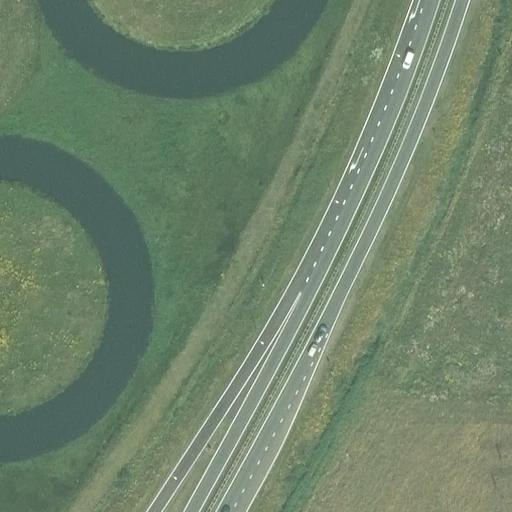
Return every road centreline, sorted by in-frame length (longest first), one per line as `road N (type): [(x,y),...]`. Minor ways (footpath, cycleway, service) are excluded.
road 1 (trunk): [(222,511),(371,231),(462,0)]
road 2 (trunk): [(435,0),(308,294)]
road 3 (trunk): [(308,294),(155,511)]
road 4 (trunk): [(308,294),(191,511)]
